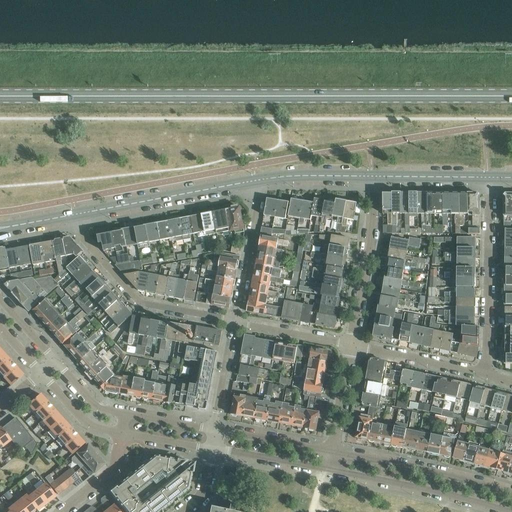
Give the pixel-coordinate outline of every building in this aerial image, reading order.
[(391,193),(382,192),(383,214),(387,214),(387,233),(391,233),(391,214),(391,193)] [(400,193),(391,193),(391,214),(391,233),(395,233),(396,225),(396,214),(400,214),(400,193)] [(409,193),(400,193),(400,214),(404,214),(405,233),(409,233),(409,229),(409,217),(409,193)] [(417,214),(417,193),(409,193),(409,217),(417,217),(417,214)] [(425,193),(417,193),(417,214),(421,214),(422,233),(426,233),(426,226),(425,193)] [(434,214),(434,193),(425,193),(426,226),(426,233),(434,234),(434,230),(430,230),(430,214),(434,214)] [(442,193),(434,193),(434,214),(438,214),(438,221),(442,221),(442,193)] [(442,221),(442,226),(447,226),(447,214),(451,214),(450,193),(442,193),(442,221)] [(459,193),(450,193),(451,214),(455,214),(455,234),(459,234),(459,226),(459,193)] [(459,193),(459,226),(464,226),(464,214),(468,214),(467,193),(459,193)] [(477,193),(467,193),(468,214),(468,216),(472,216),(472,227),(479,227),(479,196),(477,193)] [(511,227),(511,193),(505,194),(503,196),(503,228),(511,227)] [(267,199),(264,215),(275,217),(278,200),(273,200),(274,198),(268,197),(268,199),(267,199)] [(302,201),(297,200),(297,199),(293,198),(293,199),(291,199),(288,217),(299,218),(302,201)] [(320,226),(320,223),(325,201),(321,200),(321,199),(316,198),(315,199),(314,199),(314,201),(311,216),(317,217),(316,225),(320,225),(320,226)] [(335,203),(332,217),(338,218),(338,223),(337,223),(335,233),(340,233),(342,224),(346,201),(342,201),(341,199),(338,198),(337,200),(336,199),(335,203)] [(278,200),(275,217),(286,219),(289,201),(282,200),(282,201),(278,200)] [(310,220),(311,216),(314,201),(307,200),(307,202),(302,201),(299,218),(310,220)] [(325,201),(320,223),(320,226),(320,225),(318,232),(323,233),(326,219),(331,220),(332,217),(335,203),(333,203),(334,201),(329,200),(328,202),(325,201)] [(346,201),(342,224),(340,233),(345,233),(347,219),(353,220),(354,216),(356,203),(354,203),(355,201),(350,201),(350,202),(346,201)] [(226,210),(230,231),(230,232),(235,231),(235,234),(244,232),(239,207),(237,208),(236,206),(233,207),(232,209),(230,209),(226,210)] [(219,212),(214,212),(217,233),(230,231),(226,210),(224,211),(223,209),(220,210),(219,212)] [(202,215),(206,234),(206,235),(217,233),(214,212),(212,213),(210,212),(207,212),(207,214),(202,215)] [(190,217),(194,234),(194,236),(206,234),(202,215),(200,215),(199,214),(196,214),(196,216),(190,217)] [(179,219),(183,240),(190,238),(189,235),(194,234),(190,217),(185,218),(185,216),(180,217),(180,219),(179,219)] [(176,241),(183,240),(179,219),(178,219),(178,218),(173,219),(173,220),(168,221),(172,238),(175,237),(176,241)] [(157,222),(157,223),(160,240),(172,238),(168,221),(163,222),(163,220),(157,222)] [(145,225),(149,242),(160,240),(157,223),(156,223),(155,222),(150,223),(151,224),(145,225)] [(148,243),(149,242),(145,225),(140,226),(140,225),(135,225),(136,227),(135,227),(138,244),(145,243),(145,247),(149,246),(148,243)] [(134,226),(128,227),(128,228),(123,229),(127,247),(138,244),(135,227),(134,227),(134,226)] [(271,236),(272,234),(273,229),(262,227),(260,234),(271,236)] [(127,247),(123,229),(118,230),(117,229),(114,230),(113,231),(112,232),(115,249),(127,247)] [(116,250),(115,249),(112,232),(103,233),(102,232),(99,232),(99,234),(97,234),(99,244),(97,244),(100,247),(103,247),(104,251),(111,250),(111,251),(116,250)] [(282,240),(283,234),(272,234),(271,236),(270,238),(262,236),(261,240),(259,240),(258,245),(276,249),(277,244),(287,246),(288,241),(282,240)] [(330,245),(346,248),(347,247),(348,247),(349,244),(348,242),(348,239),(332,235),(320,236),(319,240),(330,240),(330,245)] [(421,238),(413,237),(412,241),(392,238),(391,242),(389,243),(389,246),(390,247),(390,248),(407,251),(408,246),(419,248),(420,243),(421,238)] [(64,239),(63,239),(66,257),(74,255),(76,257),(82,252),(77,246),(73,242),(70,238),(69,238),(64,239)] [(456,248),(474,248),(474,247),(476,246),(476,243),(474,242),(474,238),(434,238),(433,243),(456,243),(456,248)] [(53,243),(56,261),(59,275),(63,271),(61,257),(66,257),(63,239),(62,239),(56,241),(56,240),(55,241),(55,242),(53,242),(53,243)] [(231,253),(240,254),(241,248),(236,247),(235,241),(231,242),(232,245),(232,246),(231,253)] [(45,263),(56,261),(53,243),(53,242),(51,242),(49,242),(48,242),(47,243),(41,244),(45,263)] [(29,246),(33,264),(45,263),(41,244),(36,245),(34,245),(33,245),(31,246),(29,246)] [(323,254),(345,258),(345,255),(347,254),(348,251),(346,250),(346,248),(330,245),(325,244),(323,254)] [(258,245),(257,251),(259,252),(258,255),(285,260),(292,261),(293,257),(275,253),(276,249),(258,245)] [(17,249),(19,264),(20,267),(30,265),(27,247),(26,248),(25,246),(23,247),(22,248),(17,249)] [(0,271),(9,270),(9,269),(6,251),(5,248),(4,248),(3,248),(0,248),(0,271)] [(389,254),(388,258),(416,263),(423,264),(424,264),(425,259),(406,256),(407,251),(390,248),(390,249),(388,250),(388,253),(389,254)] [(474,249),(474,248),(456,248),(456,253),(445,253),(445,258),(474,258),(474,254),(476,253),(476,250),(474,249)] [(6,251),(9,269),(20,267),(19,264),(17,249),(12,250),(10,249),(8,249),(7,251),(6,251)] [(326,265),(343,268),(343,267),(345,267),(345,263),(344,262),(345,258),(323,254),(311,252),(310,257),(327,260),(326,265)] [(221,253),(220,258),(239,262),(240,256),(221,253)] [(116,256),(117,257),(118,263),(116,263),(116,266),(130,263),(128,256),(128,254),(116,256)] [(256,258),(254,265),(272,268),(273,263),(284,265),(285,260),(258,255),(257,259),(256,258)] [(142,265),(153,263),(151,256),(147,256),(148,259),(141,260),(142,265)] [(79,257),(71,264),(63,271),(59,275),(54,280),(57,283),(70,272),(73,276),(86,265),(85,264),(86,263),(83,259),(82,260),(79,257)] [(505,264),(505,268),(511,267),(511,257),(505,258),(505,259),(504,260),(503,263),(505,264)] [(238,267),(239,262),(220,258),(220,262),(211,261),(210,266),(235,270),(236,267),(238,267)] [(387,268),(404,271),(404,266),(422,269),(423,264),(416,263),(388,258),(388,262),(386,261),(385,266),(387,267),(387,268)] [(455,268),(475,268),(474,268),(474,267),(475,266),(475,263),(474,262),(474,258),(445,258),(445,263),(456,263),(455,268)] [(116,266),(121,271),(123,271),(123,274),(143,270),(142,265),(141,260),(133,262),(130,263),(116,266)] [(64,290),(68,294),(92,272),(90,269),(91,268),(88,264),(87,265),(86,265),(73,276),(76,279),(64,290)] [(218,273),(217,277),(235,280),(236,275),(235,274),(235,270),(210,266),(202,264),(201,269),(209,270),(209,271),(218,273)] [(255,271),(254,274),(281,279),(287,280),(287,275),(272,272),(272,268),(254,265),(253,270),(255,271)] [(313,273),(341,278),(342,275),(343,274),(344,271),(343,269),(343,268),(326,265),(325,270),(314,268),(313,273)] [(505,276),(505,277),(511,276),(511,267),(505,268),(505,270),(503,271),(503,275),(505,276)] [(386,274),(385,277),(413,282),(414,277),(403,275),(404,271),(387,268),(387,269),(385,269),(384,274),(386,274)] [(444,277),(474,278),(474,274),(475,274),(475,268),(455,268),(455,273),(444,273),(444,277)] [(163,277),(159,276),(156,293),(157,293),(158,295),(160,296),(162,295),(165,295),(169,274),(170,272),(165,271),(163,277)] [(83,287),(86,290),(99,279),(98,278),(99,276),(96,274),(95,274),(92,272),(68,294),(71,297),(75,293),(83,287)] [(169,274),(165,295),(169,296),(168,297),(173,298),(174,297),(175,297),(178,280),(177,280),(178,276),(174,275),(174,273),(170,272),(169,274)] [(189,272),(188,277),(184,299),(188,299),(188,301),(194,302),(198,276),(194,275),(194,273),(189,272)] [(10,274),(10,275),(11,279),(11,281),(22,279),(22,277),(21,273),(10,274)] [(137,290),(141,273),(139,273),(125,275),(125,276),(137,290)] [(149,275),(141,273),(137,290),(139,290),(139,292),(142,292),(144,291),(146,291),(149,275)] [(323,285),(339,288),(340,287),(341,286),(342,283),(340,282),(341,278),(313,273),(312,278),(323,280),(323,285)] [(251,283),(269,287),(270,282),(280,284),(281,279),(254,274),(254,278),(252,277),(251,283)] [(11,281),(8,282),(7,282),(3,283),(5,285),(28,312),(58,285),(57,283),(54,280),(49,275),(47,275),(40,276),(32,278),(32,277),(22,279),(11,281)] [(149,275),(146,291),(150,292),(150,294),(154,294),(155,293),(156,293),(159,276),(149,275)] [(511,276),(505,277),(505,278),(503,278),(503,283),(505,283),(505,286),(511,285),(511,276)] [(184,281),(178,280),(175,297),(176,299),(179,299),(181,298),(184,299),(188,277),(184,277),(184,281)] [(206,284),(232,289),(233,286),(234,286),(235,280),(217,277),(216,281),(200,278),(199,283),(206,284)] [(413,282),(385,277),(384,281),(383,281),(382,284),(384,286),(383,287),(400,290),(401,285),(418,288),(419,283),(413,282)] [(455,287),(473,288),(473,287),(475,287),(475,282),(473,282),(474,278),(444,277),(444,282),(455,283),(455,287)] [(89,294),(82,301),(78,297),(75,300),(82,308),(106,287),(103,283),(104,282),(101,279),(100,280),(99,279),(86,290),(89,294)] [(214,291),(213,295),(232,299),(233,293),(231,293),(232,289),(206,284),(199,283),(198,287),(206,289),(214,291)] [(251,289),(251,293),(283,299),(284,294),(268,291),(269,287),(251,283),(250,289),(251,289)] [(322,295),(338,298),(338,294),(340,294),(341,289),(339,289),(339,288),(323,285),(322,290),(310,287),(310,288),(299,286),(298,290),(322,295)] [(504,294),(504,295),(511,295),(511,285),(505,286),(505,289),(503,289),(503,294),(504,294)] [(54,291),(62,299),(66,296),(65,296),(65,295),(58,287),(54,291)] [(88,315),(89,315),(94,310),(93,309),(92,310),(89,308),(96,302),(99,306),(112,294),(111,292),(112,291),(109,288),(108,289),(106,287),(82,308),(88,315)] [(382,294),(382,297),(409,302),(410,297),(399,294),(400,290),(383,287),(383,288),(382,288),(380,293),(382,294)] [(444,297),(473,298),(473,294),(475,294),(475,289),(473,289),(473,288),(455,287),(455,292),(444,292),(444,297)] [(285,302),(282,318),(291,320),(294,303),(295,297),(290,296),(291,288),(287,288),(285,302)] [(232,299),(213,295),(198,292),(196,302),(228,308),(229,305),(230,305),(232,299)] [(249,296),(248,302),(265,305),(266,301),(282,304),(283,299),(251,293),(250,297),(249,296)] [(98,314),(95,316),(98,320),(119,301),(116,298),(116,296),(114,294),(113,294),(112,294),(99,306),(102,309),(98,314)] [(315,304),(337,308),(339,298),(338,298),(322,295),(322,300),(316,298),(315,304)] [(511,295),(504,295),(504,296),(503,297),(503,300),(505,301),(504,305),(511,304),(511,295)] [(61,300),(68,309),(73,304),(66,296),(62,299),(61,300)] [(378,306),(396,309),(397,309),(398,305),(408,307),(409,302),(382,297),(381,300),(379,300),(378,306)] [(455,308),(475,308),(475,301),(473,301),(473,298),(444,297),(444,302),(455,303),(455,308)] [(40,319),(54,307),(46,298),(33,310),(34,311),(33,313),(35,315),(37,315),(40,319)] [(119,301),(98,320),(101,323),(109,317),(111,319),(125,308),(124,307),(124,305),(122,303),(120,303),(119,301)] [(248,309),(247,312),(279,318),(281,308),(265,305),(248,302),(246,308),(248,309)] [(294,303),(291,320),(300,322),(303,305),(294,303)] [(319,315),(336,318),(337,308),(315,304),(314,304),(313,307),(313,308),(320,309),(319,315)] [(303,305),(300,322),(310,323),(312,314),(313,308),(313,307),(303,305)] [(377,316),(394,318),(401,320),(401,315),(395,314),(396,309),(378,306),(377,316)] [(48,327),(61,315),(54,307),(40,319),(44,323),(44,324),(45,327),(47,327),(48,327)] [(79,308),(73,314),(76,317),(82,311),(79,308)] [(115,323),(107,330),(111,334),(131,315),(129,312),(129,311),(127,308),(126,309),(125,308),(111,319),(115,323)] [(444,315),(473,317),(473,314),(475,314),(475,308),(455,308),(455,312),(444,312),(444,310),(437,310),(437,315),(444,315)] [(76,317),(68,323),(55,335),(59,339),(59,341),(60,343),(62,343),(63,344),(76,332),(72,327),(84,317),(89,323),(90,322),(91,321),(90,320),(82,311),(76,317)] [(399,340),(408,343),(412,325),(413,320),(413,314),(409,313),(407,324),(402,323),(402,324),(401,329),(399,340)] [(312,314),(310,323),(334,328),(336,318),(319,315),(312,314)] [(416,326),(418,315),(413,314),(413,320),(412,325),(408,343),(419,345),(422,327),(416,326)] [(55,335),(68,323),(61,315),(48,327),(48,328),(48,330),(50,332),(52,332),(55,335)] [(462,327),(475,327),(475,321),(473,321),(473,317),(444,315),(444,320),(456,321),(456,326),(462,327)] [(134,335),(139,336),(142,318),(141,318),(140,316),(137,316),(136,317),(133,317),(128,340),(125,340),(123,350),(126,352),(130,353),(131,344),(132,345),(134,335)] [(377,316),(375,325),(392,328),(394,318),(377,316)] [(90,320),(91,321),(90,322),(96,329),(100,325),(93,317),(90,320)] [(140,355),(144,356),(146,347),(151,320),(148,319),(147,318),(144,317),(143,318),(142,318),(139,336),(143,336),(140,355)] [(421,345),(431,347),(435,324),(435,317),(430,317),(429,329),(423,328),(421,345)] [(151,320),(146,347),(144,356),(151,357),(152,348),(151,348),(152,338),(157,339),(160,322),(159,321),(159,320),(155,319),(154,321),(151,320)] [(160,349),(164,350),(169,323),(166,323),(165,321),(162,320),(161,322),(160,322),(157,339),(162,340),(160,349)] [(172,324),(169,323),(164,350),(165,350),(163,360),(167,360),(169,351),(171,341),(175,342),(178,325),(177,325),(177,323),(174,322),(172,324)] [(184,346),(185,340),(187,327),(184,326),(184,324),(181,324),(179,325),(178,325),(175,342),(180,343),(176,363),(180,364),(181,364),(184,346)] [(439,325),(435,324),(431,347),(440,349),(443,332),(438,331),(439,325)] [(188,325),(187,327),(185,340),(219,346),(221,331),(188,325)] [(392,328),(375,325),(373,335),(392,339),(399,340),(401,329),(398,329),(392,328)] [(478,338),(478,327),(475,327),(462,327),(462,336),(478,338)] [(72,354),(88,339),(81,331),(64,345),(68,350),(68,351),(70,353),(71,353),(72,354)] [(476,357),(478,348),(461,344),(452,341),(453,334),(443,332),(440,349),(476,357)] [(79,362),(93,350),(88,345),(97,338),(94,334),(88,339),(72,354),(75,358),(75,360),(77,362),(79,362)] [(106,341),(112,348),(116,345),(108,336),(95,348),(97,350),(106,341)] [(242,355),(250,356),(251,357),(251,356),(254,339),(254,338),(245,336),(241,355),(242,355)] [(462,336),(461,344),(478,348),(478,338),(462,336)] [(259,340),(254,339),(251,356),(262,358),(265,341),(264,341),(263,339),(260,339),(259,340)] [(217,353),(219,346),(185,340),(184,346),(185,346),(201,350),(217,353)] [(272,360),(275,343),(271,342),(270,340),(267,340),(266,341),(265,341),(262,358),(272,360)] [(280,344),(275,343),(272,360),(283,362),(286,345),(285,343),(281,343),(280,344)] [(295,356),(297,347),(292,346),(291,344),(288,344),(287,345),(286,345),(283,362),(294,364),(294,361),(295,356)] [(511,344),(504,345),(501,345),(501,349),(504,349),(504,354),(511,354),(511,344)] [(201,350),(185,346),(182,359),(184,359),(184,360),(190,361),(190,360),(199,362),(201,350)] [(311,348),(309,359),(326,362),(327,357),(329,357),(329,353),(328,353),(328,351),(311,348)] [(87,371),(100,359),(93,350),(79,362),(80,363),(80,365),(82,367),(83,367),(87,371)] [(218,352),(217,353),(201,350),(205,351),(196,398),(188,397),(190,388),(195,389),(195,385),(190,384),(189,387),(185,405),(186,405),(186,406),(199,408),(198,410),(207,411),(208,402),(211,385),(215,369),(214,369),(218,352)] [(511,364),(511,354),(504,354),(503,364),(511,364)] [(248,365),(250,356),(242,355),(240,363),(248,365)] [(0,365),(0,374),(3,378),(15,367),(7,358),(0,365)] [(148,360),(137,358),(136,365),(147,367),(148,366),(148,360)] [(94,379),(108,367),(100,359),(87,371),(90,374),(90,376),(92,378),(93,378),(94,379)] [(307,361),(305,369),(324,373),(325,367),(327,367),(327,364),(326,363),(326,362),(309,359),(309,362),(307,361)] [(369,365),(368,370),(385,373),(387,362),(370,359),(370,360),(369,361),(368,364),(369,365)] [(239,374),(239,375),(249,377),(257,379),(258,373),(263,374),(264,370),(241,366),(240,369),(239,369),(238,373),(239,374)] [(10,386),(22,375),(15,367),(3,378),(10,386)] [(111,380),(112,376),(113,373),(108,367),(94,379),(95,380),(94,381),(97,384),(98,383),(102,388),(111,380)] [(305,369),(303,380),(322,383),(323,382),(324,381),(325,378),(323,378),(324,373),(305,369)] [(410,388),(413,372),(409,372),(409,370),(405,369),(404,370),(402,370),(400,385),(410,388)] [(385,373),(368,370),(367,376),(366,377),(366,379),(366,380),(366,382),(383,385),(384,379),(393,380),(394,375),(390,374),(385,374),(385,373)] [(419,374),(413,372),(410,388),(421,390),(425,375),(424,375),(425,374),(420,373),(419,374)] [(163,401),(168,376),(165,375),(164,377),(162,384),(156,382),(152,399),(153,400),(153,401),(159,402),(159,401),(163,401)] [(247,391),(248,383),(249,377),(239,375),(238,375),(237,382),(244,383),(242,391),(247,391)] [(430,376),(425,375),(421,390),(421,394),(425,395),(426,391),(432,392),(436,377),(435,377),(434,376),(431,375),(430,376)] [(123,378),(112,376),(111,380),(102,388),(105,390),(112,392),(112,393),(117,394),(117,393),(120,393),(123,378)] [(123,376),(123,378),(120,393),(121,394),(122,395),(125,396),(126,394),(131,395),(134,378),(123,376)] [(173,403),(176,386),(177,380),(173,379),(173,377),(168,376),(163,401),(173,403)] [(291,379),(280,377),(280,379),(279,383),(290,385),(291,379)] [(445,395),(449,380),(444,379),(443,378),(441,377),(439,378),(438,378),(434,393),(445,395)] [(141,397),(145,380),(134,378),(131,395),(132,396),(133,397),(136,398),(137,397),(141,397)] [(152,399),(156,382),(145,380),(141,397),(143,398),(144,399),(147,400),(148,399),(152,399)] [(173,403),(175,403),(175,405),(178,406),(180,404),(185,405),(189,387),(189,386),(185,385),(185,381),(178,380),(176,386),(173,403)] [(309,397),(316,398),(320,399),(320,398),(321,393),(322,393),(323,389),(322,388),(322,383),(303,380),(303,384),(305,384),(303,391),(310,392),(309,397)] [(456,398),(460,383),(455,381),(454,380),(451,380),(450,380),(449,380),(445,395),(456,398)] [(365,388),(364,393),(381,396),(383,385),(366,382),(366,384),(365,384),(364,387),(365,388)] [(273,384),(269,383),(267,394),(265,393),(264,400),(258,399),(254,419),(255,419),(256,420),(259,421),(260,420),(266,421),(269,401),(271,389),(273,384)] [(467,400),(471,385),(470,385),(469,383),(466,383),(465,384),(460,383),(456,398),(467,400)] [(480,405),(485,389),(483,388),(483,387),(477,386),(476,387),(474,386),(469,402),(480,405)] [(487,389),(485,389),(480,405),(491,408),(496,392),(494,391),(494,390),(488,388),(487,389)] [(503,411),(507,395),(505,394),(505,393),(498,391),(498,392),(496,392),(491,408),(503,411)] [(362,405),(369,406),(374,407),(379,408),(381,396),(364,393),(363,399),(362,399),(361,402),(362,404),(362,405)] [(39,394),(27,405),(35,413),(47,403),(39,394)] [(242,416),(246,396),(234,394),(230,414),(232,414),(233,416),(236,416),(237,415),(242,416)] [(509,395),(507,395),(503,411),(511,413),(511,394),(509,394),(509,395)] [(258,399),(246,396),(242,416),(244,417),(243,418),(248,419),(249,418),(254,419),(258,399)] [(313,411),(307,410),(303,428),(315,430),(321,399),(320,398),(320,399),(316,398),(313,411)] [(397,407),(406,409),(408,402),(398,400),(397,407)] [(272,422),(279,423),(282,403),(281,403),(269,401),(266,421),(267,421),(268,422),(271,423),(272,422)] [(47,403),(35,413),(42,421),(54,411),(47,403)] [(291,426),(295,406),(282,403),(279,423),(285,425),(286,426),(289,427),(290,425),(291,426)] [(418,404),(416,409),(428,412),(430,405),(418,403),(418,404)] [(307,408),(295,406),(291,426),(297,427),(298,428),(301,429),(302,428),(303,428),(307,410),(307,408)] [(371,423),(373,413),(374,407),(369,406),(367,416),(360,414),(355,438),(357,438),(357,439),(360,440),(362,439),(367,440),(371,423)] [(54,411),(42,421),(49,430),(61,419),(54,411)] [(434,422),(445,424),(447,418),(435,416),(434,422)] [(477,418),(471,417),(466,416),(465,422),(475,424),(477,418)] [(1,429),(10,440),(19,451),(24,446),(30,454),(32,452),(37,444),(17,419),(17,420),(16,418),(11,422),(10,421),(1,429)] [(488,421),(477,418),(475,424),(486,427),(488,421)] [(61,419),(49,430),(57,438),(69,428),(61,419)] [(499,424),(492,422),(488,421),(486,427),(497,430),(499,424)] [(379,442),(383,425),(371,423),(367,440),(368,440),(369,442),(373,442),(374,441),(379,442)] [(507,426),(499,424),(497,430),(505,432),(507,426)] [(394,427),(383,425),(379,442),(384,443),(384,445),(389,446),(390,445),(391,445),(394,427)] [(0,428),(0,427),(0,445),(1,447),(10,440),(1,429),(0,428)] [(402,447),(406,430),(394,427),(391,445),(392,445),(392,446),(395,447),(397,446),(402,447)] [(69,428),(57,438),(64,446),(76,436),(69,428)] [(416,450),(420,432),(408,430),(404,448),(410,449),(409,450),(415,451),(415,450),(416,450)] [(427,452),(431,435),(420,432),(416,450),(417,450),(417,452),(422,453),(422,451),(427,452)] [(443,437),(439,455),(444,456),(445,457),(448,458),(449,457),(450,457),(455,436),(443,433),(443,437)] [(439,455),(443,437),(431,435),(427,452),(433,453),(432,455),(437,456),(438,455),(439,455)] [(76,436),(64,446),(72,455),(84,444),(76,436)] [(463,462),(468,444),(457,441),(453,458),(459,459),(459,461),(463,462)] [(95,454),(87,444),(71,459),(70,461),(73,464),(76,464),(79,468),(84,464),(95,454)] [(474,464),(478,447),(468,444),(463,462),(470,464),(470,463),(474,464)] [(484,468),(489,450),(478,447),(474,464),(480,465),(479,466),(484,468)] [(495,470),(500,453),(489,450),(484,468),(488,469),(490,468),(495,470)] [(47,451),(44,454),(49,460),(53,457),(47,451)] [(95,454),(84,464),(88,468),(84,472),(89,477),(93,473),(93,474),(104,464),(95,454)] [(508,475),(511,459),(511,456),(502,454),(497,470),(503,472),(504,473),(508,475)] [(155,511),(159,509),(161,511),(173,502),(171,499),(174,497),(176,499),(188,490),(191,472),(191,473),(187,473),(185,471),(189,468),(189,467),(185,470),(181,465),(182,464),(179,466),(176,463),(175,460),(177,461),(177,460),(154,456),(146,462),(148,465),(144,467),(143,465),(131,474),(133,477),(129,480),(127,477),(120,483),(121,484),(116,488),(116,487),(108,492),(123,511),(155,511)] [(69,477),(65,473),(60,477),(67,486),(72,482),(69,477)] [(72,475),(69,477),(72,482),(76,487),(81,483),(74,473),(72,475)] [(48,475),(44,478),(50,485),(53,482),(48,475)] [(60,477),(55,481),(62,491),(67,486),(60,477)] [(62,491),(55,481),(53,482),(50,485),(57,495),(62,491)] [(45,484),(36,491),(45,504),(55,496),(45,484)] [(8,491),(3,495),(8,501),(13,498),(8,491)] [(45,504),(36,491),(28,498),(32,502),(31,505),(34,509),(36,511),(45,504)] [(239,503),(241,494),(230,491),(228,501),(239,503)] [(25,495),(16,502),(23,511),(30,511),(31,511),(34,509),(31,505),(32,502),(28,498),(25,495)] [(100,503),(101,504),(102,505),(109,500),(105,495),(100,499),(100,503)] [(23,511),(16,502),(6,510),(8,511),(23,511)]
